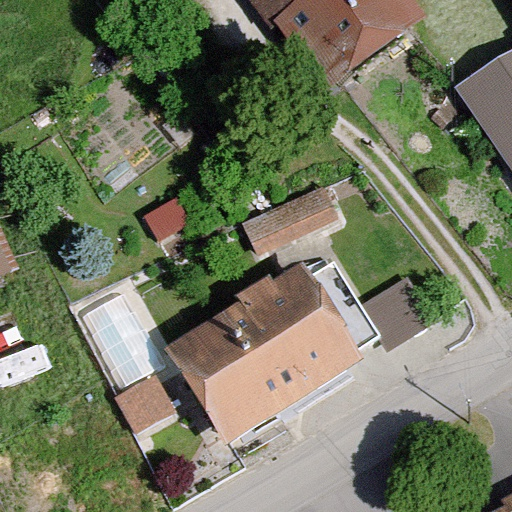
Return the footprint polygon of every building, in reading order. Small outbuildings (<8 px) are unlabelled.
[(431,36),(407,0),(246,0),(322,110),(431,36)] [(511,70),(470,95),(511,165),(511,70)] [(323,189),(244,225),(257,254),(336,218),(323,189)] [(0,281),(23,271),(0,219),(0,281)] [(229,456),(368,371),(351,342),(375,327),(333,257),(168,356),(229,456)] [(411,283),(368,302),(390,351),(432,332),(411,283)] [(157,377),(117,398),(139,439),(179,417),(157,377)]
